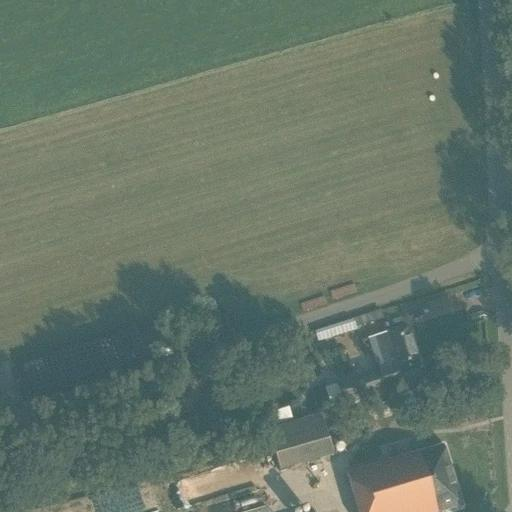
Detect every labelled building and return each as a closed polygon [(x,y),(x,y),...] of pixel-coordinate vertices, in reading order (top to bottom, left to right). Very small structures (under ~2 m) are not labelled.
[(353,330),(350,321),(317,331),(319,340),(353,330)] [(399,377),(421,371),(409,328),(378,337),(387,368),(395,365),(399,377)] [(385,394),(378,371),(336,384),(343,407),(385,394)] [(332,457),(320,416),(267,431),(279,472),(332,457)] [(448,511),(462,508),(444,447),(352,474),(357,491),(352,493),(357,511),(448,511)]
